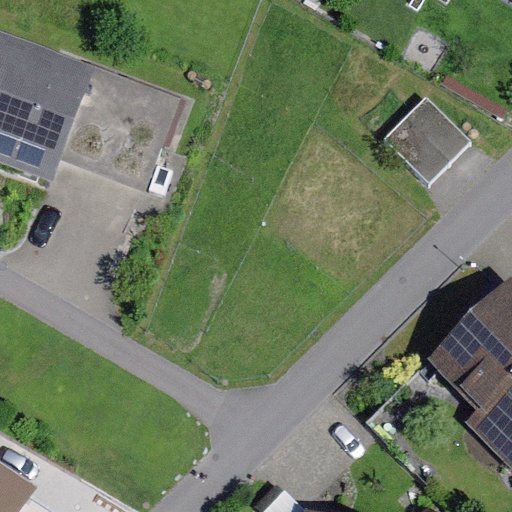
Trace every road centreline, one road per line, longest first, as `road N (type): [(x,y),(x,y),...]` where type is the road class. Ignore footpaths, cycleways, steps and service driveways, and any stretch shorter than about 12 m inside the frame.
road 1 (residential): [(275,432),(511,193)]
road 2 (residential): [(275,432),(0,264)]
